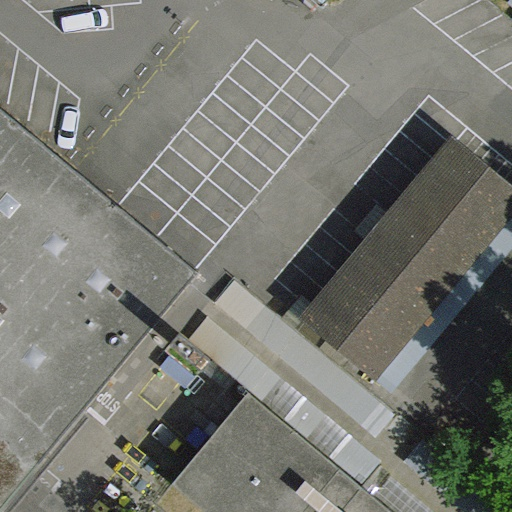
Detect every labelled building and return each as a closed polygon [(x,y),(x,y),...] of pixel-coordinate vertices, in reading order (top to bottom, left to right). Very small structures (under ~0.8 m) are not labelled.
[(315,0),(330,11),(339,0),(315,0)] [(0,511),(3,511),(203,273),(0,105),(0,511)] [(511,182),(449,133),(299,313),(376,375),(511,208),(511,182)] [(181,333),(171,345),(203,370),(212,360),(181,333)] [(395,511),(250,393),(173,484),(206,511),(395,511)]
